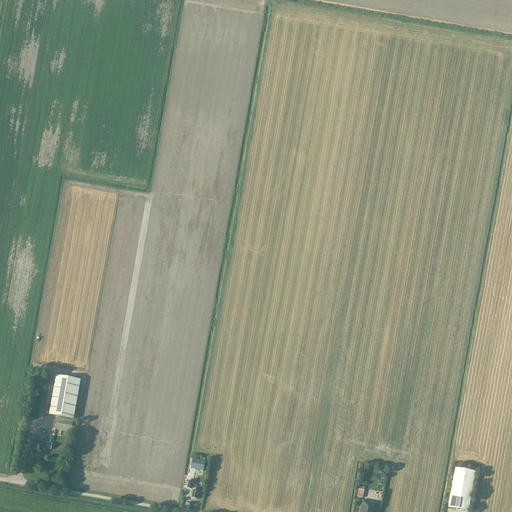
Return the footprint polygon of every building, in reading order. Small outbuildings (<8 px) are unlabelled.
[(49,415),(73,419),(80,380),(56,376),(49,415)] [(23,420),(30,421),(33,406),(25,405),(23,420)] [(55,429),(71,432),(73,420),(57,418),(55,429)] [(32,455),(43,457),(44,453),(45,454),(46,449),(51,450),(52,444),(34,441),(32,455)] [(191,457),(189,465),(202,467),(204,459),(191,457)] [(455,468),(448,507),(468,511),(475,472),(455,468)] [(192,490),(191,498),(197,499),(199,490),(195,490),(196,486),(192,485),(191,489),(192,490)] [(362,500),(359,511),(374,511),(376,503),(372,502),(362,500)]
